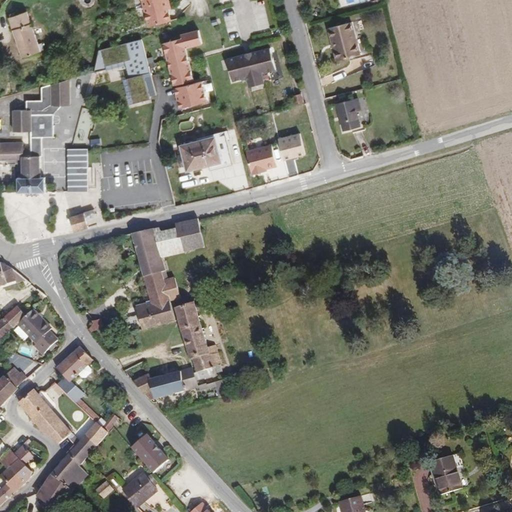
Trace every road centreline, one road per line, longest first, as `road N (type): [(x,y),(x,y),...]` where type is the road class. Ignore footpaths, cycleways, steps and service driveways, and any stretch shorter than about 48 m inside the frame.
road 1 (tertiary): [(47,246),(333,174)]
road 2 (residential): [(243,511),(80,333)]
road 3 (residential): [(9,511),(57,456),(22,410),(23,400),(80,333)]
road 4 (tertiary): [(333,174),(511,121)]
road 5 (residential): [(289,0),(333,174)]
